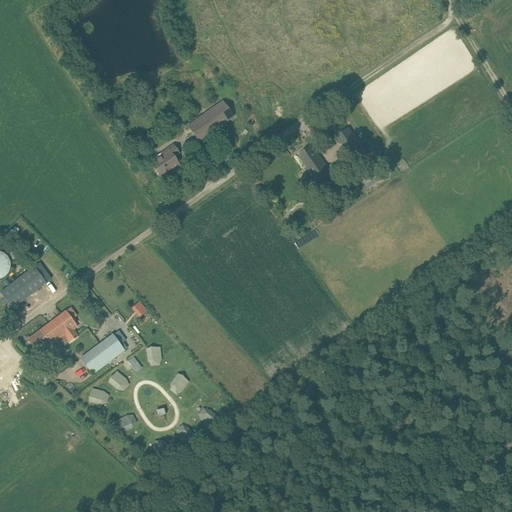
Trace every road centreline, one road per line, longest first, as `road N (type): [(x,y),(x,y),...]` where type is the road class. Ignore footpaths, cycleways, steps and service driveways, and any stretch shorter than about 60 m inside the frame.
road 1 (unclassified): [(241,163),(0,340)]
road 2 (track): [(511,109),(445,0)]
